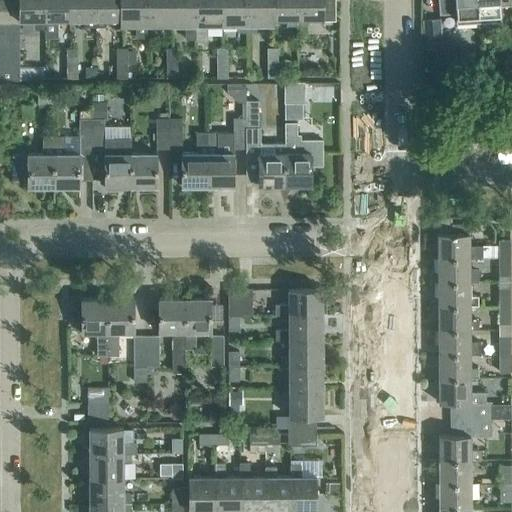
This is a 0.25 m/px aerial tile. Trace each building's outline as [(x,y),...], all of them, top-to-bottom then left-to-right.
[(0,0),(0,10),(19,10),(18,0),(0,0)] [(45,26),(44,0),(18,0),(19,10),(19,20),(35,19),(35,26),(45,26)] [(70,19),(70,0),(44,0),(45,26),(55,26),(55,19),(70,19)] [(95,26),(95,0),(70,0),(70,19),(85,19),(85,26),(95,26)] [(106,19),(120,18),(120,0),(95,0),(95,26),(106,26),(106,19)] [(146,24),(145,0),(120,0),(120,18),(121,24),(136,24),(136,37),(146,37),(146,24)] [(171,24),(170,0),(145,0),(146,24),(171,24)] [(196,32),(196,0),(170,0),(171,24),(185,24),(185,39),(196,39),(196,32)] [(222,24),(221,0),(196,0),(196,32),(207,31),(207,24),(222,24)] [(247,31),(246,0),(221,0),(222,24),(238,24),(238,31),(247,31)] [(271,0),(246,0),(247,31),(257,31),(257,24),(273,24),(273,17),(272,18),(271,0)] [(297,25),(297,0),(271,0),(272,18),(273,17),(287,17),(287,25),(297,25)] [(336,19),(335,0),(297,0),(297,25),(307,25),(307,17),(323,17),(323,19),(336,19)] [(478,22),(476,0),(438,0),(439,14),(456,13),(456,24),(478,22)] [(476,0),(478,22),(501,21),(500,6),(511,5),(511,0),(476,0)] [(19,20),(19,10),(0,10),(0,22),(19,22),(19,20)] [(0,33),(20,33),(20,25),(19,22),(0,22),(0,33)] [(442,53),(440,25),(424,26),(426,54),(442,53)] [(0,45),(20,45),(20,33),(0,33),(0,45)] [(0,56),(19,57),(20,45),(0,45),(0,56)] [(267,47),(267,62),(278,62),(278,47),(267,47)] [(117,48),(117,63),(127,63),(127,48),(117,48)] [(167,48),(167,63),(177,63),(177,48),(167,48)] [(217,48),(217,63),(227,62),(227,48),(217,48)] [(67,49),(67,64),(77,63),(77,49),(67,49)] [(0,68),(19,68),(19,57),(0,56),(0,68)] [(511,72),(511,56),(503,57),(504,73),(511,72)] [(227,77),(227,62),(217,63),(217,77),(227,77)] [(278,77),(278,62),(267,62),(267,77),(278,77)] [(78,78),(77,63),(67,64),(67,78),(78,78)] [(127,78),(127,63),(117,63),(117,78),(127,78)] [(177,78),(177,63),(167,63),(167,78),(177,78)] [(20,75),(43,76),(43,66),(20,65),(20,75)] [(84,67),(84,78),(95,78),(95,67),(84,67)] [(0,80),(19,81),(19,68),(0,68),(0,80)] [(304,102),(305,81),(284,81),(284,102),(304,102)] [(54,104),(53,92),(37,92),(37,104),(54,104)] [(285,185),(284,143),(260,143),(260,127),(258,127),(258,100),(245,100),(245,117),(246,148),(246,175),(259,175),(259,185),(285,185)] [(106,117),(106,101),(92,101),(92,117),(105,117),(106,117)] [(487,113),(452,116),(453,144),(489,141),(487,113)] [(92,148),(92,117),(79,118),(79,148),(92,148)] [(105,117),(92,117),(92,148),(105,148),(105,117)] [(169,148),(169,117),(156,117),(157,148),(169,148)] [(182,148),(181,117),(169,117),(169,148),(182,148)] [(246,148),(245,117),(233,117),(233,148),(246,148)] [(322,165),(322,139),(321,139),(321,140),(297,140),(297,122),(285,122),(285,143),(284,143),(285,185),(310,185),(310,165),(322,165)] [(208,185),(207,132),(196,132),(196,152),(181,152),(182,185),(208,185)] [(218,132),(207,132),(208,185),(234,185),(233,152),(218,152),(218,132)] [(54,186),(53,135),(43,135),(43,153),(28,153),(28,186),(54,186)] [(80,186),(79,153),(64,153),(64,135),(53,135),(54,186),(80,186)] [(156,152),(130,153),(131,185),(156,185),(156,152)] [(131,185),(130,153),(105,153),(105,186),(131,185)] [(469,244),(469,232),(469,223),(451,223),(452,233),(438,233),(438,257),(469,257),(483,257),(482,244),(469,244)] [(510,257),(510,238),(498,238),(498,257),(510,257)] [(469,281),(469,257),(438,257),(438,281),(469,281)] [(510,257),(498,257),(491,257),(491,266),(499,266),(499,281),(511,281),(510,257)] [(479,295),(479,281),(471,281),(469,281),(438,281),(438,305),(469,305),(478,305),(478,295),(479,295)] [(511,305),(511,281),(499,281),(499,305),(511,305)] [(322,288),(288,288),(288,304),(275,304),(275,314),(288,314),(322,314),(322,304),(326,304),(326,288),(322,288)] [(252,315),(252,289),(228,289),(228,315),(239,315),(252,315)] [(108,354),(107,298),(81,298),(82,331),(97,331),(97,354),(108,354)] [(133,298),(107,298),(108,354),(119,354),(119,331),(133,331),(133,298)] [(185,348),(184,298),(158,298),(159,331),(171,331),(171,348),(176,348),(176,359),(172,359),(172,372),(185,372),(185,348)] [(210,298),(184,298),(185,348),(195,348),(195,331),(210,331),(210,298)] [(470,319),(469,305),(438,305),(438,329),(470,329),(470,328),(478,328),(478,319),(470,319)] [(511,329),(511,305),(499,305),(499,329),(511,329)] [(322,339),(322,314),(288,314),(288,328),(275,328),(275,340),(288,340),(288,339),(322,339)] [(239,330),(239,315),(228,315),(228,330),(239,330)] [(480,340),(470,340),(470,329),(438,329),(438,353),(470,353),(470,354),(480,354),(480,340)] [(511,353),(511,329),(499,329),(499,353),(511,353)] [(160,365),(159,334),(146,335),(146,366),(160,365)] [(223,365),(223,334),(210,334),(211,365),(223,365)] [(146,366),(146,335),(133,335),(134,381),(146,381),(146,366)] [(323,364),(322,339),(288,339),(288,340),(289,354),(281,354),(281,365),(289,365),(323,364)] [(239,365),(240,350),(228,350),(228,365),(239,365)] [(470,365),(470,354),(470,353),(438,353),(439,377),(470,377),(470,375),(478,375),(478,365),(470,365)] [(511,371),(511,353),(499,353),(499,371),(511,371)] [(323,390),(323,364),(289,365),(289,390),(323,390)] [(239,380),(239,365),(228,365),(228,380),(239,380)] [(486,391),(470,391),(470,377),(439,377),(439,402),(451,402),(451,418),(491,417),(491,400),(486,400),(486,391)] [(239,390),(229,390),(229,397),(229,403),(239,403),(239,390)] [(323,415),(323,390),(289,390),(289,415),(288,415),(288,428),(316,427),(316,415),(323,415)] [(108,422),(108,403),(88,403),(88,422),(108,422)] [(210,408),(210,422),(223,422),(223,408),(210,408)] [(470,449),(470,435),(478,435),(478,434),(491,434),(491,417),(451,418),(451,434),(439,434),(439,459),(470,459),(481,459),(481,449),(470,449)] [(89,427),(89,453),(131,453),(136,453),(136,441),(123,441),(123,427),(89,427)] [(288,445),(316,445),(316,432),(288,432),(288,445)] [(214,443),(214,433),(199,433),(199,443),(214,443)] [(229,443),(229,433),(214,433),(214,443),(229,443)] [(265,444),(265,433),(250,433),(249,443),(265,444)] [(279,444),(279,433),(265,433),(265,444),(279,444)] [(182,452),(182,437),(171,437),(171,452),(182,452)] [(123,478),(123,462),(131,462),(131,453),(89,453),(89,478),(123,478)] [(471,483),(470,459),(439,459),(439,483),(471,483)] [(265,509),(265,475),(264,475),(250,475),(250,461),(239,461),(239,475),(240,509),(265,509)] [(171,466),(171,462),(160,462),(160,475),(171,475),(171,466)] [(182,478),(182,462),(171,462),(171,466),(171,478),(182,478)] [(240,509),(239,475),(225,476),(225,462),(214,462),(214,476),(214,510),(240,509)] [(511,483),(511,465),(499,465),(499,483),(511,483)] [(290,509),(290,475),(276,475),(276,466),(264,466),(264,475),(265,475),(265,509),(290,509)] [(316,475),(290,475),(290,509),(316,509),(316,475)] [(214,476),(189,476),(189,510),(214,510),(214,476)] [(123,493),(123,478),(89,478),(89,503),(131,503),(131,493),(123,493)] [(329,483),(329,493),(341,493),(341,482),(329,483)] [(471,507),(471,483),(439,483),(439,507),(471,507)] [(511,501),(511,483),(499,483),(500,501),(511,501)] [(182,503),(182,487),(172,487),(172,503),(182,503)] [(131,511),(131,503),(89,503),(89,511),(131,511)] [(182,511),(182,503),(172,503),(171,511),(182,511)]
